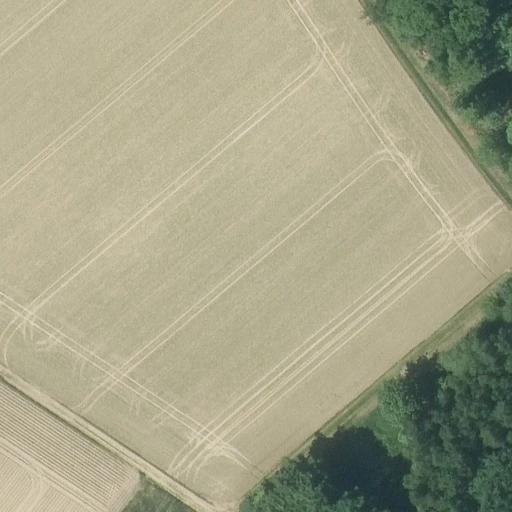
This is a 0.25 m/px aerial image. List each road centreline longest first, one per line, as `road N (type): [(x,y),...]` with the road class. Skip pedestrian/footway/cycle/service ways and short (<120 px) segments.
road 1 (track): [(366,0),(511,207)]
road 2 (track): [(0,372),(208,511)]
road 3 (track): [(230,511),(396,365)]
road 4 (track): [(511,268),(396,365)]
